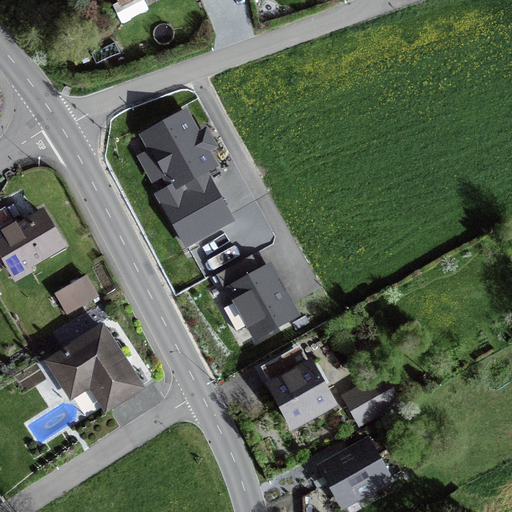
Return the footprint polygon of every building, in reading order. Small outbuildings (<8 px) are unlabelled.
[(186,110),(139,135),(147,150),(136,156),(152,185),(164,179),(169,188),(157,195),(186,247),(234,221),(208,175),(218,169),(210,154),(218,149),(207,128),(199,132),(186,110)] [(25,264),(27,267),(60,246),(40,215),(18,229),(16,226),(13,228),(0,236),(0,252),(13,272),(25,264)] [(271,265),(226,290),(255,343),(300,318),(271,265)] [(56,294),(66,312),(93,297),(83,279),(56,294)] [(138,388),(100,329),(48,363),(63,386),(81,374),(88,384),(104,410),(123,398),(137,389),(138,388)] [(329,406),(307,365),(270,386),(292,426),(329,406)] [(366,443),(320,469),(324,476),(328,483),(341,506),(387,480),(374,457),(366,443)]
